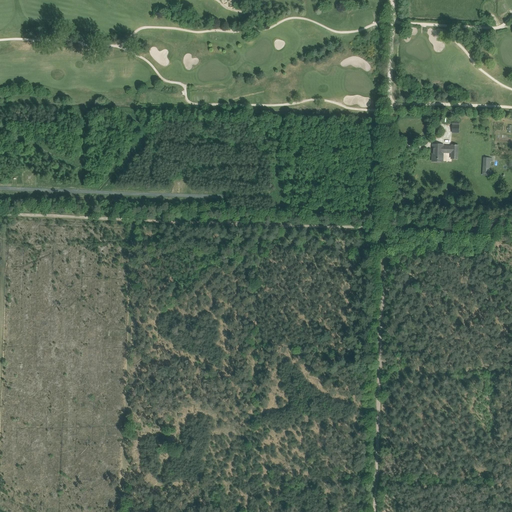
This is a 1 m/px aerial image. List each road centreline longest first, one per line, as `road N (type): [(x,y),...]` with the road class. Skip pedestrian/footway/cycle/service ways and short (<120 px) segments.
road 1 (track): [(383,229),(0,214)]
road 2 (track): [(372,511),(383,229)]
road 3 (track): [(383,229),(392,0)]
road 4 (track): [(0,189),(220,197)]
road 5 (track): [(511,233),(383,229)]
road 6 (unknown): [(511,106),(388,102)]
